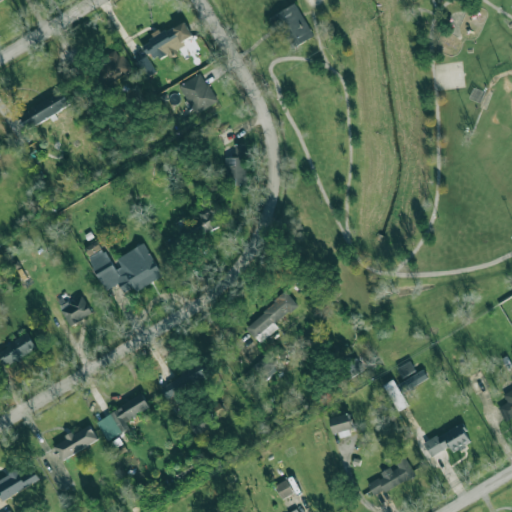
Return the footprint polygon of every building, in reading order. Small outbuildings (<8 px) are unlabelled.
[(291,50),(315,36),(295,3),(271,17),(291,50)] [(195,39),(185,20),(143,43),(153,61),(195,39)] [(106,84),(131,71),(120,50),(95,63),(106,84)] [(155,74),(149,56),(137,61),(144,78),(155,74)] [(217,101),(201,72),(178,85),(195,114),(217,101)] [(70,106),(63,91),(19,112),(26,127),(70,106)] [(245,143),(235,143),(235,156),(227,157),(227,184),(246,183),(245,143)] [(177,228),(180,233),(166,240),(171,249),(218,225),(209,206),(197,212),(200,217),(177,228)] [(145,243),(111,260),(101,239),(84,248),(105,290),(118,283),(122,292),(134,286),(136,290),(162,277),(145,243)] [(278,327),(275,323),(297,305),(287,292),(245,325),(259,343),(278,327)] [(70,325),(92,312),(81,294),(59,307),(70,325)] [(36,351),(30,334),(0,346),(0,362),(1,365),(36,351)] [(263,380),(278,369),(267,354),(252,365),(263,380)] [(415,370),(410,360),(397,368),(402,377),(415,370)] [(160,383),(166,397),(211,377),(205,363),(160,383)] [(408,405),(394,379),(383,384),(398,411),(408,405)] [(506,403),(498,406),(503,419),(511,415),(511,379),(510,380),(511,384),(511,389),(503,393),(506,403)] [(129,428),(125,421),(150,406),(142,394),(96,421),(107,440),(129,428)] [(195,435),(214,425),(207,411),(188,421),(195,435)] [(334,433),(353,428),(348,412),(330,418),(334,433)] [(471,442),(461,423),(424,443),(431,456),(449,446),(453,452),(471,442)] [(98,442),(91,425),(64,436),(66,440),(53,446),(59,458),(98,442)] [(367,484),(375,497),(415,473),(405,457),(396,463),(397,464),(381,473),(382,475),(367,484)] [(33,466),(19,472),(18,470),(0,478),(0,498),(40,481),(33,466)] [(293,492),(286,479),(275,485),(282,498),(293,492)]
